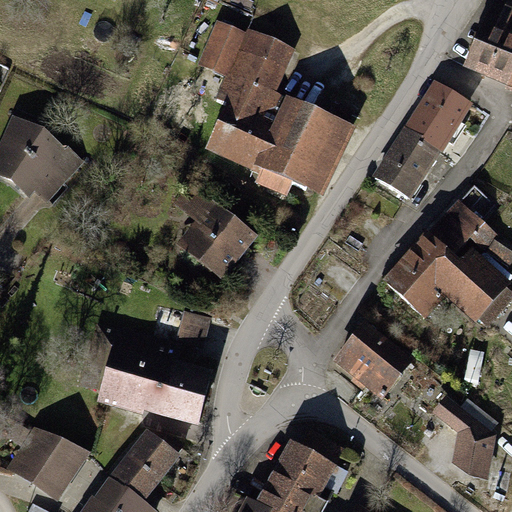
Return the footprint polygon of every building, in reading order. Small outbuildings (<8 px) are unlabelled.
[(511,0),(492,0),(457,72),(511,99),(511,0)] [(289,56),(212,23),(191,70),(224,84),(193,155),(311,207),(342,136),(268,103),(289,56)] [(465,108),(428,84),(368,177),(405,201),(465,108)] [(76,165),(9,118),(0,136),(0,188),(22,204),(28,196),(45,209),(76,165)] [(248,246),(185,187),(165,208),(188,230),(167,252),(207,289),(248,246)] [(511,264),(511,256),(456,209),(423,237),(376,291),(416,325),(436,302),(468,329),(504,287),(497,282),(511,264)] [(227,321),(201,314),(194,342),(220,348),(227,321)] [(194,335),(127,318),(106,396),(206,422),(221,364),(189,355),(194,335)] [(409,362),(358,323),(327,363),(377,402),(409,362)] [(493,439),(440,400),(427,417),(452,436),(447,468),(460,483),(483,485),(493,439)] [(184,444),(150,419),(82,511),(166,511),(169,509),(147,494),(184,444)] [(78,463),(30,432),(2,475),(50,505),(78,463)] [(300,511),(324,469),(279,445),(246,509),(240,506),(236,511),(300,511)]
